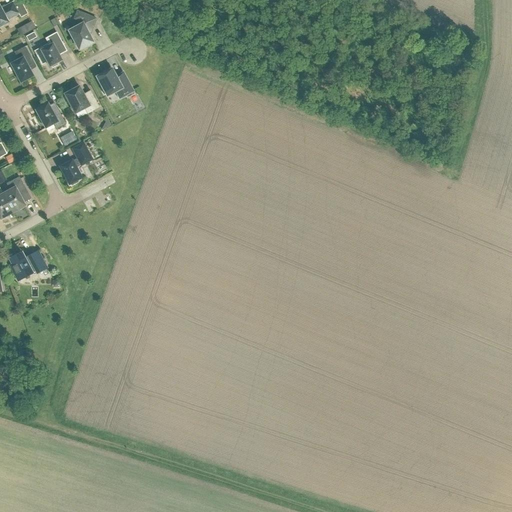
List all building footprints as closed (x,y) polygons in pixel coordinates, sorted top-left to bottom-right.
[(0,8),(0,26),(8,22),(7,20),(19,14),(13,3),(1,9),(0,8)] [(96,19),(77,11),(74,19),(78,21),(75,27),(69,31),(79,50),(87,46),(87,47),(95,43),(90,34),(96,19)] [(43,53),(37,56),(42,65),(48,62),(50,67),(51,66),(52,68),(58,65),(57,63),(62,60),(58,54),(61,52),(61,54),(67,51),(57,33),(47,38),(51,45),(49,46),(41,50),(43,53)] [(18,80),(20,80),(21,82),(33,76),(25,62),(32,58),(25,47),(15,52),(19,60),(11,64),(17,75),(16,77),(18,80)] [(97,77),(103,88),(101,89),(104,95),(106,94),(107,96),(116,92),(120,99),(133,92),(123,73),(116,77),(112,69),(97,77)] [(79,86),(65,94),(66,96),(64,97),(68,105),(70,104),(75,113),(84,109),(87,114),(100,107),(92,94),(85,98),(79,86)] [(37,117),(40,123),(42,122),(46,128),(53,124),(56,129),(66,124),(59,111),(54,114),(48,103),(36,110),(39,116),(37,117)] [(78,159),(73,162),(72,160),(60,167),(69,185),(71,184),(72,186),(78,182),(77,181),(82,178),(76,167),(81,165),(81,166),(92,160),(84,143),(72,149),(78,159)] [(4,157),(8,164),(14,160),(10,154),(4,157)] [(3,194),(13,212),(16,211),(18,212),(25,206),(19,195),(27,190),(19,177),(7,184),(10,190),(3,194)] [(0,217),(1,219),(10,216),(9,214),(13,212),(3,194),(0,195),(0,217)] [(28,257),(28,258),(26,259),(22,252),(9,259),(12,264),(10,265),(18,281),(36,272),(37,274),(47,268),(38,251),(28,257)]
